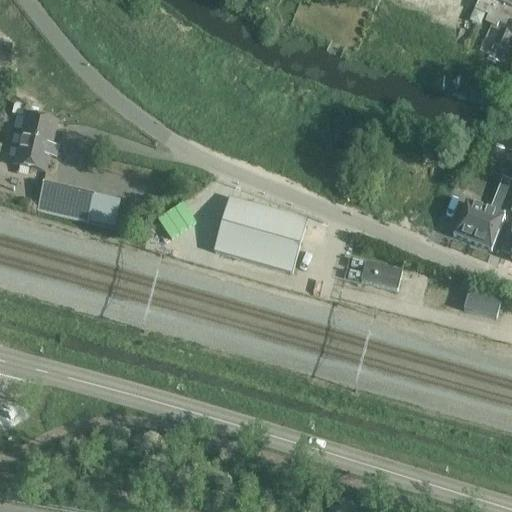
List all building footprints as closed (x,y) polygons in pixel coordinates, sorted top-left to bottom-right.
[(479,0),(475,11),(488,17),(485,23),(493,27),(498,15),(499,16),(503,5),(499,4),(500,0),(479,0)] [(511,22),(511,0),(500,0),(499,4),(503,5),(499,16),(498,15),(493,27),(497,29),(500,23),(506,26),(508,21),(511,22)] [(505,52),(511,37),(511,35),(501,30),(493,46),(505,52)] [(45,175),(52,147),(58,124),(26,116),(14,168),(45,175)] [(511,182),(503,179),(489,213),(467,204),(453,237),(492,253),(505,219),(503,218),(505,214),(511,216),(511,182)] [(96,195),(95,195),(44,183),(36,214),(89,226),(96,195)] [(307,222),(306,221),(231,200),(215,254),(292,276),(307,222)] [(511,231),(503,255),(511,259),(511,260),(511,259),(511,231)] [(402,273),(366,264),(365,265),(361,283),(361,285),(397,293),(398,293),(403,274),(402,273)] [(496,321),(502,303),(469,294),(464,312),(496,321)]
